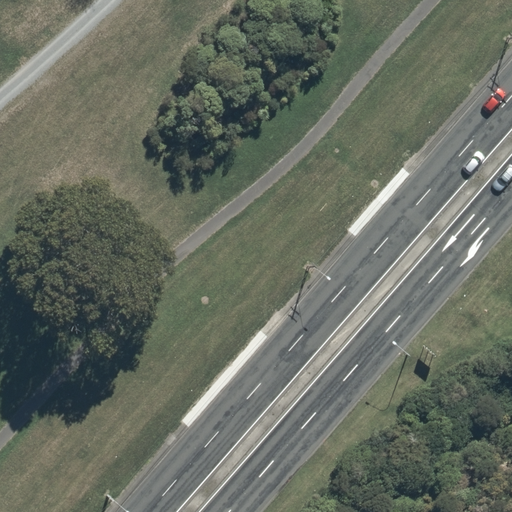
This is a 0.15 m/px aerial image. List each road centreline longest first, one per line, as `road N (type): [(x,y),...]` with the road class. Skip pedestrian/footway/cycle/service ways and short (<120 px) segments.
road 1 (secondary): [(138,511),(511,91)]
road 2 (secondary): [(511,178),(214,511)]
